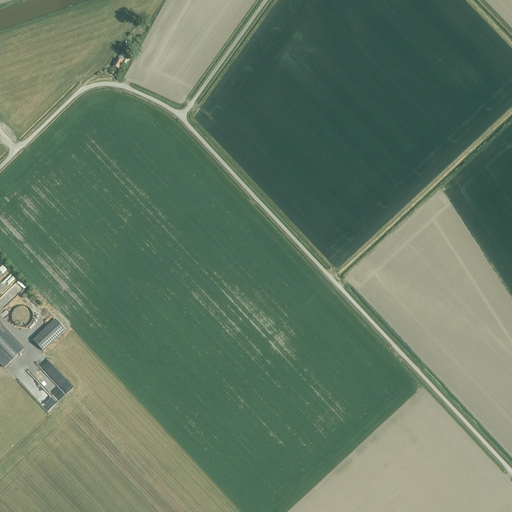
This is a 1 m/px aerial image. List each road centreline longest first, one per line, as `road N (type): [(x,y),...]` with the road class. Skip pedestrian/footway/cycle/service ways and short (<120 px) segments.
road 1 (unclassified): [(511,471),(180,117)]
road 2 (unclassified): [(16,150),(94,85),(125,87),(180,117)]
road 3 (unclassified): [(180,117),(265,0)]
